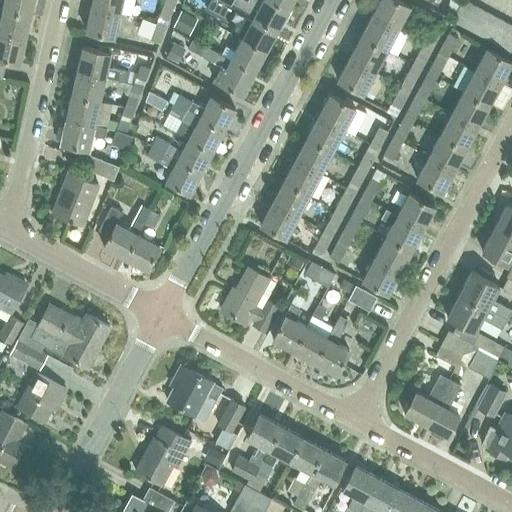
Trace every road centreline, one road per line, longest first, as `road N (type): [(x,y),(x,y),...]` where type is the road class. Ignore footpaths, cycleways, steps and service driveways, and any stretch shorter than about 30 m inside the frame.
road 1 (residential): [(158,316),(331,0)]
road 2 (residential): [(356,420),(511,128)]
road 3 (residential): [(6,227),(60,0)]
road 4 (residential): [(356,420),(158,316)]
road 5 (residential): [(57,511),(158,316)]
road 6 (residential): [(511,504),(356,420)]
road 7 (residential): [(158,316),(6,227)]
